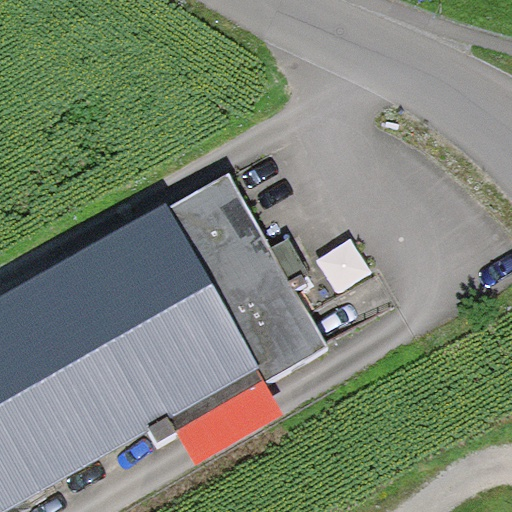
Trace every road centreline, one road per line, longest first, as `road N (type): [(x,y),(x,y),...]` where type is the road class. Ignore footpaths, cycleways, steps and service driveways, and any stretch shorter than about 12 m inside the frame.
road 1 (unknown): [(435,95),(0,325)]
road 2 (residential): [(511,139),(263,0)]
